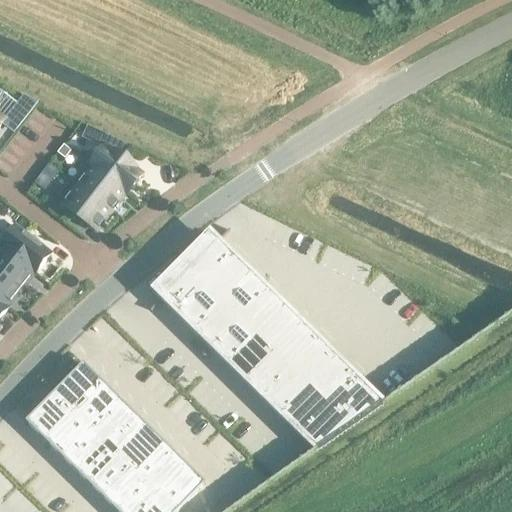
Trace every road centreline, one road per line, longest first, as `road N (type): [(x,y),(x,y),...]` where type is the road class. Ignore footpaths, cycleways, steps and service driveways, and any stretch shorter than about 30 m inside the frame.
road 1 (unclassified): [(115,276),(343,115),(511,24)]
road 2 (unclassified): [(0,397),(115,276)]
road 3 (residential): [(0,188),(115,276)]
